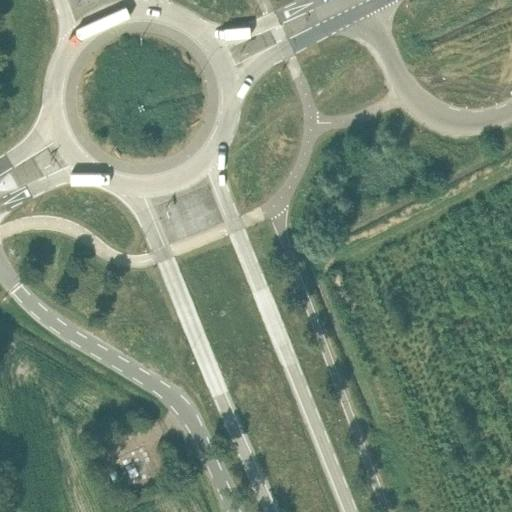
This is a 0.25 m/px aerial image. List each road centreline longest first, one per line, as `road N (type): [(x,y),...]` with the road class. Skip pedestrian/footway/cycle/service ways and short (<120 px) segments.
road 1 (primary): [(350,511),(214,155)]
road 2 (unclassified): [(238,511),(182,402),(38,309),(0,263)]
road 3 (primary): [(127,189),(272,511)]
road 4 (unclassified): [(363,10),(409,92),(445,119),(477,122),(511,108)]
road 5 (primary): [(231,95),(256,66),(363,10)]
road 6 (primary): [(323,0),(205,40)]
